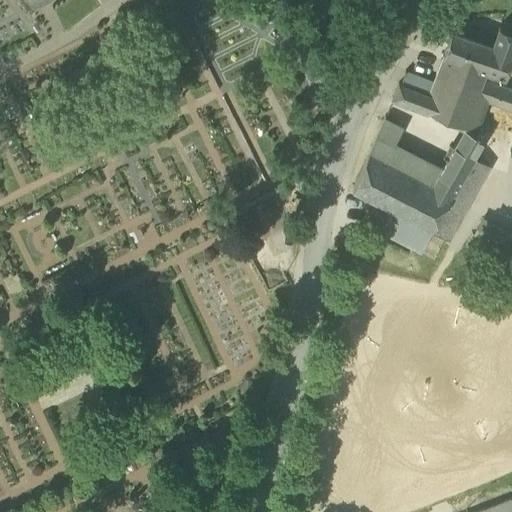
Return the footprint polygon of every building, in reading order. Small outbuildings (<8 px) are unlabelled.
[(32,9),(33,10),(49,0),(26,0),(33,8),(32,9)] [(505,77),(505,78),(506,76),(501,75),(510,50),(511,50),(511,31),(499,27),(493,45),(452,30),(443,55),(485,71),(505,77)] [(501,75),(506,76),(511,59),(511,50),(510,50),(501,75)] [(392,99),(455,123),(465,127),(472,130),(476,122),(482,106),(484,99),(511,109),(511,90),(501,87),(482,80),(485,71),(443,55),(434,82),(429,95),(400,84),(399,83),(392,99)] [(501,87),(505,77),(485,71),(482,80),(501,87)] [(400,84),(429,95),(434,82),(405,73),(400,84)] [(383,120),(369,154),(433,184),(443,167),(396,144),(404,128),(383,120)] [(471,133),(472,130),(465,127),(463,131),(455,146),(475,156),(485,138),(471,133)] [(433,184),(453,194),(472,160),(475,156),(455,146),(443,167),(433,184)] [(353,191),(375,202),(432,231),(453,194),(433,184),(369,154),(353,191)] [(472,160),(453,194),(432,231),(449,240),(489,170),(472,160)] [(421,253),(432,231),(375,202),(364,224),(421,253)] [(467,249),(511,272),(511,234),(482,219),(467,249)] [(511,511),(511,501),(482,511),(511,511)]
